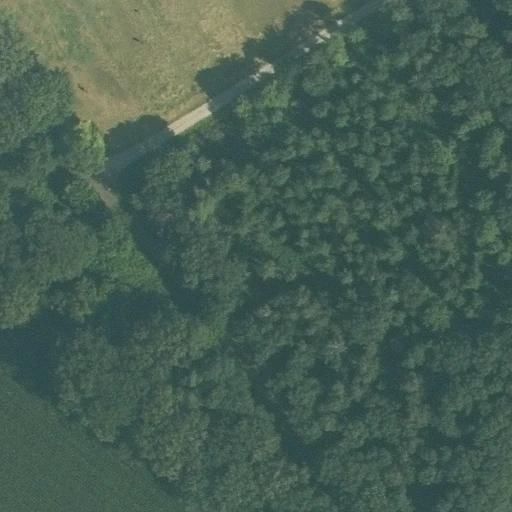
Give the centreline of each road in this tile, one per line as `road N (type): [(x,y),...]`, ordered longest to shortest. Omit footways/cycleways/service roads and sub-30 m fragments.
road 1 (unclassified): [(0,81),(275,389),(359,511)]
road 2 (track): [(89,182),(382,0)]
